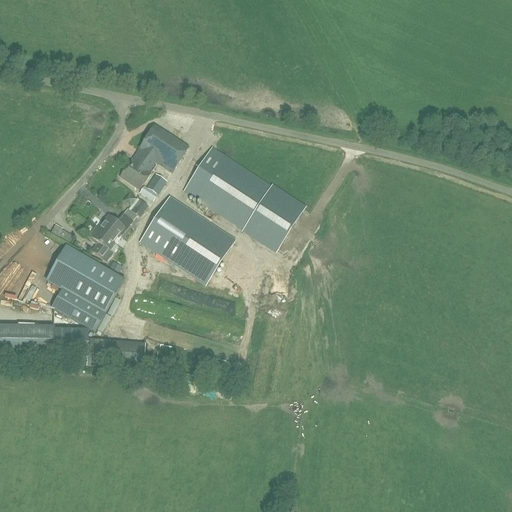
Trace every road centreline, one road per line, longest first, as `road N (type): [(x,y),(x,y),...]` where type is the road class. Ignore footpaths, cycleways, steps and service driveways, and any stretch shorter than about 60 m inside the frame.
road 1 (unclassified): [(511,193),(408,159),(123,98)]
road 2 (unclassified): [(0,72),(123,98)]
